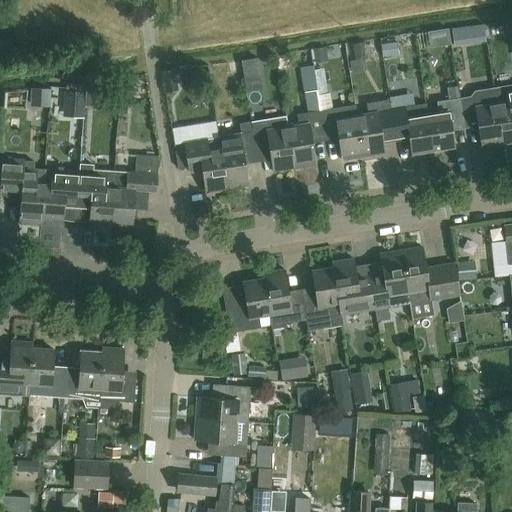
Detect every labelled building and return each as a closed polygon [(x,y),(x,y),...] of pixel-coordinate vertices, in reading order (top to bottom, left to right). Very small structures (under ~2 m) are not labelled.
[(397,41),(381,44),(383,57),(399,54),(397,41)] [(316,63),(328,61),(326,46),(313,48),(316,63)] [(244,74),(260,71),(258,57),(241,60),(244,74)] [(240,60),(227,61),(229,75),(242,73),(240,60)] [(175,69),(162,71),(166,92),(178,90),(175,69)] [(121,81),(120,98),(130,99),(131,82),(121,81)] [(511,84),(494,88),(503,144),(511,142),(511,84)] [(428,114),(433,149),(455,145),(452,124),(464,121),(460,97),(459,97),(458,87),(446,88),(448,99),(438,101),(440,112),(428,114)] [(74,88),(72,113),(85,114),(88,89),(74,88)] [(460,97),(464,121),(477,119),(482,147),(503,144),(494,88),(474,91),(470,96),(460,97)] [(104,92),(103,108),(117,109),(118,93),(104,92)] [(317,95),(318,94),(317,92),(305,94),(308,112),(297,113),(299,125),(288,127),(287,127),(294,168),(316,164),(315,159),(311,136),(324,134),(320,110),(317,95)] [(327,93),(317,95),(320,110),(332,108),(330,92),(327,93)] [(390,99),(394,122),(395,133),(408,130),(411,152),(433,149),(428,114),(417,116),(415,105),(403,106),(402,96),(390,99)] [(368,114),(357,115),(356,116),(363,157),(385,154),(380,125),(394,122),(390,99),(366,102),(368,114)] [(355,104),(332,108),(320,110),(324,134),(338,132),(341,154),(342,161),(363,157),(356,116),(357,115),(355,104)] [(275,117),(251,120),(255,145),(268,143),(272,165),(273,172),(294,168),(287,127),(288,127),(286,115),(275,117)] [(241,132),(230,134),(218,136),(227,189),(249,186),(247,179),(244,157),(257,155),(255,145),(251,120),(239,123),(241,132)] [(80,157),(89,158),(92,134),(83,133),(80,157)] [(218,136),(207,138),(184,142),(188,166),(201,164),(204,186),(205,193),(227,189),(218,136)] [(184,142),(174,143),(178,168),(188,166),(184,142)] [(126,171),(126,172),(114,171),(111,222),(133,224),(135,201),(148,202),(148,190),(156,190),(158,174),(157,174),(158,156),(136,154),(135,172),(126,171)] [(34,161),(2,159),(0,187),(0,192),(21,194),(19,222),(41,224),(44,171),(33,170),(34,161)] [(77,198),(76,208),(90,209),(89,227),(111,229),(111,222),(114,171),(93,170),(93,164),(80,164),(79,174),(77,198)] [(79,174),(44,171),(41,224),(62,225),(64,207),(76,208),(77,198),(79,174)] [(401,250),(408,291),(419,289),(420,295),(421,300),(433,298),(445,296),(460,294),(457,278),(455,262),(440,264),(426,267),(423,253),(422,247),(401,250)] [(382,267),(385,281),(372,283),(376,308),(377,320),(383,319),(389,318),(389,312),(388,306),(393,305),(399,304),(398,298),(397,293),(408,291),(401,250),(380,254),(382,267)] [(354,263),(334,267),(341,314),(376,308),(372,283),(371,277),(357,279),(354,263)] [(302,294),(306,319),(308,330),(342,325),(341,314),(334,267),(312,270),(315,292),(302,294)] [(306,319),(302,294),(289,296),(285,269),(262,272),(263,278),(264,278),(270,313),(282,312),(283,322),(306,319)] [(264,278),(263,278),(243,281),(247,303),(233,305),(237,330),(260,327),(258,315),(270,313),(264,278)] [(243,331),(230,332),(232,352),(245,351),(243,331)] [(0,392),(18,393),(29,394),(30,384),(30,383),(32,347),(33,347),(33,341),(12,340),(10,368),(0,367),(0,392)] [(134,401),(136,376),(123,375),(124,347),(102,346),(102,352),(98,407),(110,408),(115,400),(134,401)] [(41,395),(59,396),(59,409),(63,409),(66,372),(53,371),(54,349),(33,347),(32,347),(30,383),(30,384),(41,384),(41,395)] [(202,359),(217,361),(218,350),(203,349),(202,359)] [(69,397),(82,398),(86,406),(98,407),(102,352),(81,350),(79,372),(66,372),(63,409),(69,409),(69,397)] [(245,353),(231,355),(234,375),(247,373),(245,353)] [(249,366),(248,376),(265,378),(276,379),(277,371),(266,370),(266,367),(249,366)] [(406,382),(390,384),(394,412),(411,409),(406,382)] [(226,398),(197,396),(196,417),(239,420),(250,421),(252,385),(227,384),(226,398)] [(315,386),(296,388),(298,407),(316,405),(315,386)] [(351,388),(334,391),(338,412),(355,408),(351,388)] [(357,405),(373,402),(371,391),(355,394),(357,405)] [(389,409),(387,393),(380,394),(382,410),(389,409)] [(239,420),(196,417),(195,440),(223,441),(222,455),(247,456),(248,432),(238,431),(239,420)] [(462,418),(461,436),(488,438),(489,419),(462,418)] [(304,420),(300,447),(319,450),(322,422),(304,420)] [(79,422),(78,437),(94,438),(95,423),(79,422)] [(373,474),(388,474),(389,434),(375,434),(373,474)] [(76,458),(92,459),(94,438),(78,437),(77,437),(76,458)] [(13,443),(12,448),(14,452),(19,454),(24,451),(25,446),(23,441),(18,440),(13,443)] [(105,446),(104,456),(120,458),(121,448),(105,446)] [(230,457),(228,481),(241,482),(242,458),(230,457)] [(75,460),(74,485),(107,486),(108,461),(75,460)] [(22,482),(46,482),(47,471),(23,470),(22,482)] [(178,473),(176,492),(215,495),(216,477),(178,473)] [(413,476),(412,495),(434,496),(435,478),(413,476)] [(234,486),(221,484),(218,500),(216,500),(214,509),(207,507),(206,511),(232,511),(234,503),(234,486)] [(27,511),(29,496),(3,494),(3,485),(0,485),(0,511),(27,511)] [(269,511),(270,493),(270,489),(254,488),(251,511),(269,511)] [(113,490),(113,492),(99,492),(98,507),(125,509),(127,492),(113,490)] [(348,511),(369,511),(370,491),(349,490),(348,511)] [(398,511),(399,511),(404,511),(405,497),(389,496),(388,503),(388,508),(389,509),(388,511),(398,511)] [(347,511),(348,502),(333,501),(332,511),(347,511)] [(414,502),(413,511),(430,511),(431,503),(414,502)] [(243,511),(245,505),(234,503),(232,511),(243,511)]
